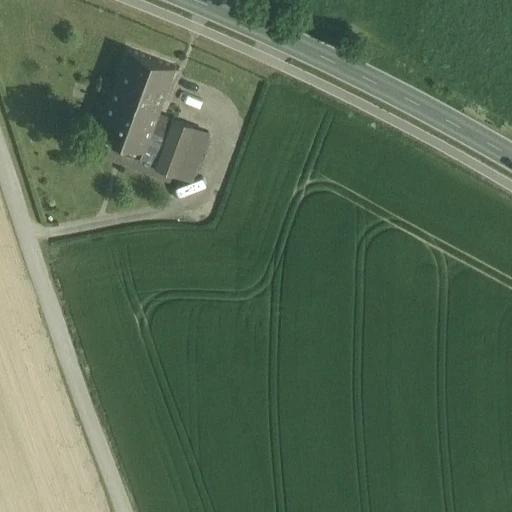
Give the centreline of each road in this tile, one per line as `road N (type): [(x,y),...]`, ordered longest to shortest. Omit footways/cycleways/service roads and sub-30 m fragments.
road 1 (unclassified): [(0,142),(125,511)]
road 2 (secondary): [(197,0),(511,157)]
